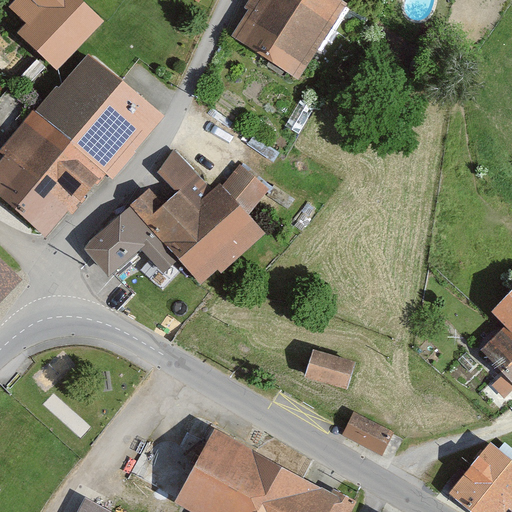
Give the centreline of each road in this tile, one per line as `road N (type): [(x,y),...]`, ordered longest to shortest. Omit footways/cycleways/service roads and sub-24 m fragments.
road 1 (tertiary): [(433,511),(135,336),(77,318)]
road 2 (residential): [(77,318),(87,243),(188,103),(232,0)]
